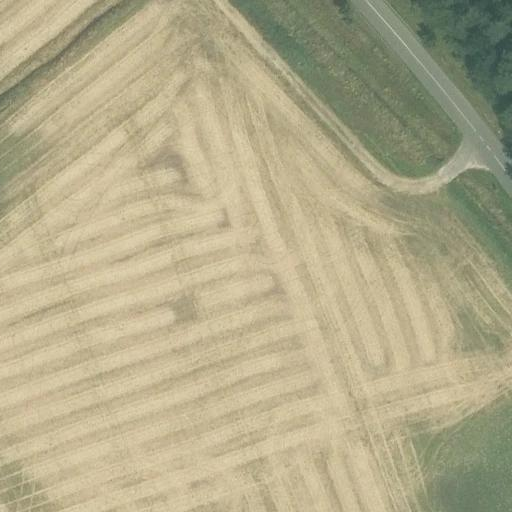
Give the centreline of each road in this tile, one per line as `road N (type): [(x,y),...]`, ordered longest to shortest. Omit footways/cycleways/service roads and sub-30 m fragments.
road 1 (track): [(487,147),(438,182),(388,181),(215,0)]
road 2 (unclassified): [(363,0),(511,181)]
